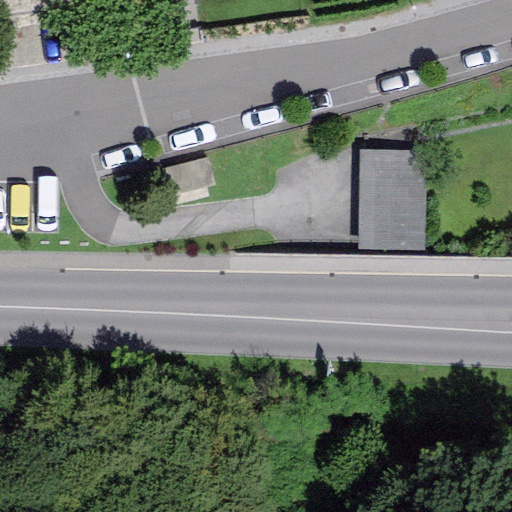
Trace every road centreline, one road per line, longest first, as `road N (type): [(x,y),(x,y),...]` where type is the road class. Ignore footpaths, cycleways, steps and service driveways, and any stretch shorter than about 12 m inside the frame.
road 1 (residential): [(511,19),(363,57),(0,127)]
road 2 (primary): [(511,324),(0,309)]
